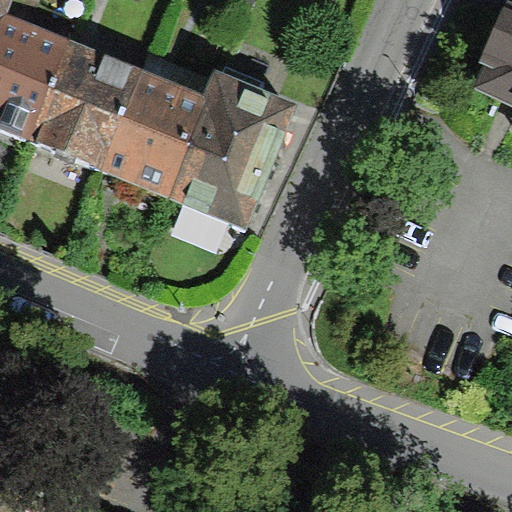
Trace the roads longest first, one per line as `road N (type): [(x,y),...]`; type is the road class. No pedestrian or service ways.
road 1 (residential): [(234,366),(399,0)]
road 2 (residential): [(234,366),(511,477)]
road 3 (residential): [(0,267),(234,366)]
